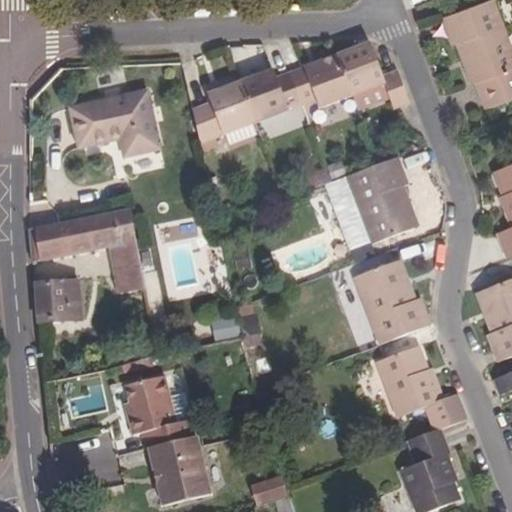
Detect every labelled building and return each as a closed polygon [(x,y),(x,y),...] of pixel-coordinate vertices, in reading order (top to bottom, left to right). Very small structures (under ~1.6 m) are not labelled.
[(511,100),(511,46),(494,0),(490,0),(443,18),(442,19),(452,46),(456,44),(472,84),(475,83),(485,110),(511,100)] [(406,95),(398,71),(383,77),(380,69),(370,44),(363,46),(338,56),(353,96),(385,84),(391,98),(391,100),(406,95)] [(353,96),(338,56),(290,73),(303,106),(317,102),(319,109),(353,96)] [(303,106),(290,73),(277,77),(274,70),(241,83),(256,124),(303,106)] [(256,124),(241,83),(208,95),(211,104),(193,111),(200,144),(256,124)] [(391,98),(385,84),(353,96),(358,110),(391,98)] [(161,150),(148,91),(70,108),(79,149),(120,140),(124,158),(161,150)] [(409,103),(406,95),(391,100),(395,109),(409,103)] [(410,202),(405,187),(409,186),(399,158),(398,158),(379,166),(348,177),(347,178),(372,243),(415,228),(406,203),(410,202)] [(511,166),(493,173),(502,197),(503,200),(501,201),(511,229),(499,234),(499,235),(509,260),(511,259),(511,166)] [(372,243),(347,178),(332,183),(326,186),(351,251),(371,244),(372,243)] [(419,226),(410,202),(406,203),(415,228),(419,226)] [(145,289),(136,237),(130,209),(30,230),(30,231),(32,251),(33,263),(111,247),(120,292),(145,289)] [(410,284),(401,260),(397,262),(407,286),(410,284)] [(429,322),(420,299),(417,300),(410,284),(407,286),(397,262),(354,279),(380,346),(380,345),(431,326),(429,322)] [(511,357),(511,280),(481,293),(490,316),(486,318),(492,334),(488,336),(498,363),(511,357)] [(83,320),(80,281),(35,284),(38,323),(83,320)] [(490,316),(481,293),(477,294),(486,318),(490,316)] [(217,341),(243,338),(241,319),(214,322),(217,341)] [(444,400),(434,372),(430,374),(429,370),(420,347),(376,364),(398,420),(421,411),(430,434),(439,430),(441,430),(467,420),(457,394),(444,400)] [(511,373),(504,377),(494,380),(501,397),(511,392),(511,373)] [(165,377),(128,386),(132,403),(135,415),(129,417),(134,436),(143,434),(147,450),(149,449),(195,438),(191,421),(177,424),(165,377)] [(135,415),(132,403),(126,405),(129,417),(135,415)] [(458,482),(448,455),(451,454),(441,430),(439,430),(430,434),(408,441),(416,466),(400,472),(415,511),(432,511),(462,501),(455,484),(458,482)] [(211,497),(197,438),(195,438),(149,449),(163,508),(211,497)] [(295,511),(291,497),(276,502),(278,511),(295,511)]
